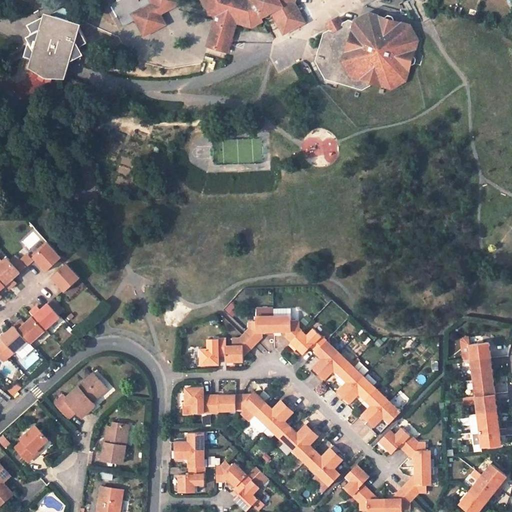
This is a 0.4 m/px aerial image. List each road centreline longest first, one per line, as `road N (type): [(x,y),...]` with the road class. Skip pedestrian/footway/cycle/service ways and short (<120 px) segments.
road 1 (residential): [(0,26),(85,74),(145,86),(188,84),(294,41),(313,25),(321,0)]
road 2 (residential): [(156,378),(264,369),(290,377),(394,476)]
road 3 (residential): [(23,405),(78,352),(100,342),(138,352),(156,378)]
road 4 (residential): [(156,378),(156,499)]
